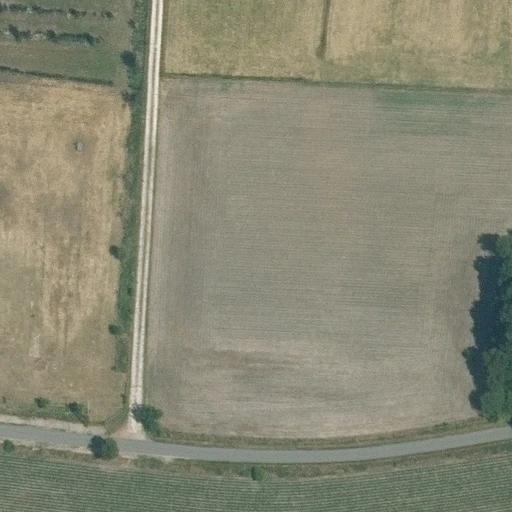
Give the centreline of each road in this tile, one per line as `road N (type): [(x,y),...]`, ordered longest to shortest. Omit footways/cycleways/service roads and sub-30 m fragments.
road 1 (unclassified): [(0,435),(313,462),(511,436)]
road 2 (track): [(132,449),(156,0)]
